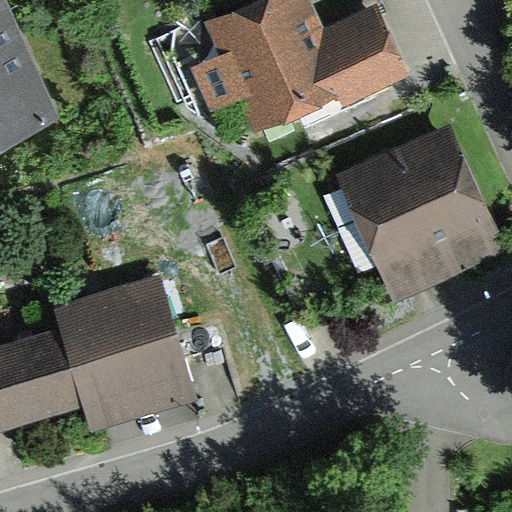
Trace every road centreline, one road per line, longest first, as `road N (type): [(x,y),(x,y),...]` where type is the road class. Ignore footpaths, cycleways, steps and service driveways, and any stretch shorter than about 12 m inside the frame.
road 1 (residential): [(10,511),(129,477),(410,361)]
road 2 (residential): [(446,0),(511,145)]
